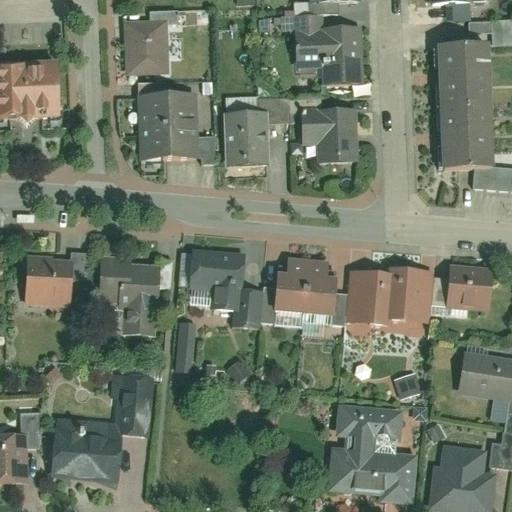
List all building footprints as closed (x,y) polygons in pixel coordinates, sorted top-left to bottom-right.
[(470,0),(429,0),(430,9),(470,8),(470,0)] [(323,18),(294,19),(295,72),(323,71),(323,88),(363,87),(362,31),(323,32),(323,18)] [(488,36),(488,48),(511,47),(511,22),(467,23),(467,36),(488,36)] [(125,79),(167,78),(165,24),(123,25),(125,79)] [(442,50),(444,110),(493,109),(491,49),(442,50)] [(0,124),(60,121),(58,66),(0,68),(0,124)] [(197,98),(138,100),(139,163),(198,162),(197,98)] [(444,110),(445,170),(494,168),(493,109),(444,110)] [(316,149),(317,167),(359,165),(357,114),(303,116),(304,149),(316,149)] [(222,118),(224,170),(269,168),(267,116),(222,118)] [(245,259),(193,255),(190,293),(213,294),(212,313),(234,315),(233,333),(257,335),(259,296),(242,294),(245,259)] [(28,261),(25,306),(70,308),(72,263),(28,261)] [(131,262),(100,262),(100,305),(117,306),(117,314),(124,314),(123,339),(158,340),(159,270),(131,269),(131,262)] [(287,278),(277,277),(275,317),(333,321),(336,282),(327,281),(328,266),(288,263),(287,278)] [(450,270),(447,312),(490,315),(493,273),(450,270)] [(350,276),(346,327),(390,330),(390,325),(428,328),(432,276),(388,273),(387,279),(350,276)] [(190,374),(190,326),(174,326),(175,374),(190,374)] [(511,406),(511,405),(511,363),(465,356),(459,398),(511,406)] [(411,376),(391,382),(397,401),(417,396),(411,376)] [(57,419),(52,480),(115,485),(119,439),(145,441),(150,380),(113,378),(109,423),(57,419)] [(401,415),(338,410),(336,440),(346,441),(345,452),(330,451),(327,494),(380,498),(379,507),(412,509),(416,459),(398,457),(401,415)] [(0,488),(26,487),(24,438),(0,438),(0,488)] [(433,471),(429,511),(491,511),(495,478),(484,477),(486,454),(442,450),(440,471),(433,471)]
